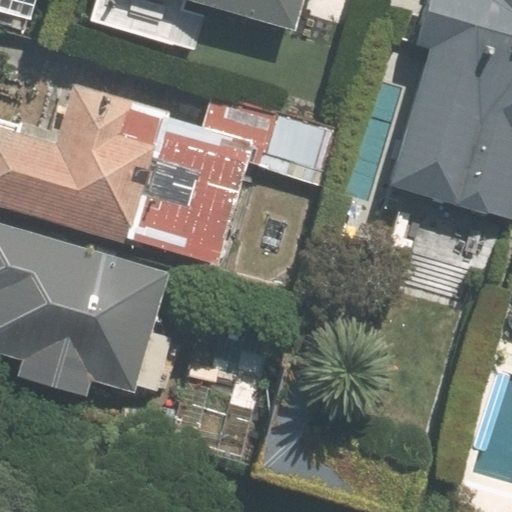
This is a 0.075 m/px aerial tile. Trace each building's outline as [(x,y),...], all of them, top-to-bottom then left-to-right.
[(166,0),(287,34),(296,0),(166,0)] [(511,224),(511,218),(511,0),(414,0),(411,13),(424,17),(375,185),(511,224)] [(232,188),(239,161),(310,181),(322,136),(204,103),(197,127),(61,89),(48,136),(0,122),(0,214),(210,274),(234,188),(232,188)] [(0,356),(123,391),(136,346),(141,347),(162,273),(0,227),(0,356)] [(271,363),(240,475),(375,511),(400,511),(414,465),(310,436),(326,378),(271,363)]
